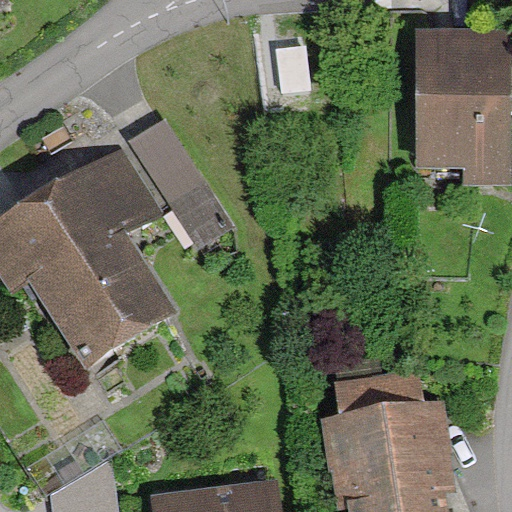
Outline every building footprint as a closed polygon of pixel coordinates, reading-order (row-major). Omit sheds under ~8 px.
[(0,0),(0,9),(11,6),(8,0),(0,0)] [(511,190),(511,171),(509,35),(417,37),(420,172),(462,172),(463,191),(511,190)] [(308,49),(283,51),(286,90),(311,87),(308,49)] [(165,122),(130,145),(198,250),(233,228),(165,122)] [(163,217),(123,153),(0,229),(0,275),(13,296),(33,284),(39,294),(89,374),(178,319),(127,239),(163,217)] [(449,480),(439,401),(319,415),(329,501),(349,499),(350,511),(439,511),(436,482),(449,480)] [(119,511),(112,462),(53,498),(54,511),(119,511)] [(282,511),(279,484),(155,498),(156,511),(282,511)]
